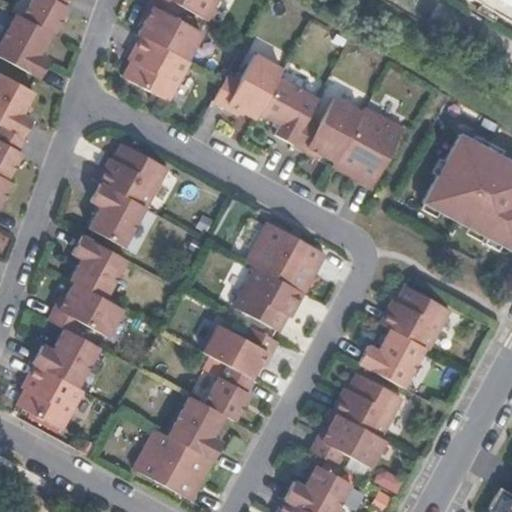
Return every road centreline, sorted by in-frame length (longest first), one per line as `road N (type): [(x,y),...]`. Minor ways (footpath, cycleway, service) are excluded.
road 1 (residential): [(81,92),(355,232),(365,250),(363,271),(232,511)]
road 2 (residential): [(0,331),(81,92)]
road 3 (residential): [(429,511),(511,362)]
road 4 (residential): [(149,511),(0,432)]
